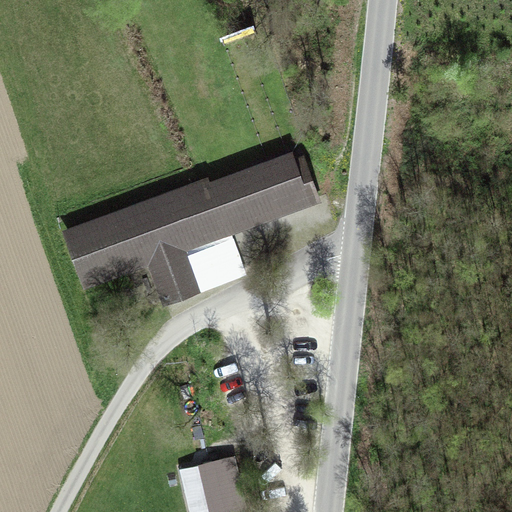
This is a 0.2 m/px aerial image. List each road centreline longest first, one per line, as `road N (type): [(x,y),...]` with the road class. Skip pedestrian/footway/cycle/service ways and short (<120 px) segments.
road 1 (unclassified): [(57,511),(151,346),(200,309),(351,253)]
road 2 (tertiary): [(351,253),(327,511)]
road 3 (tertiary): [(378,0),(351,253)]
